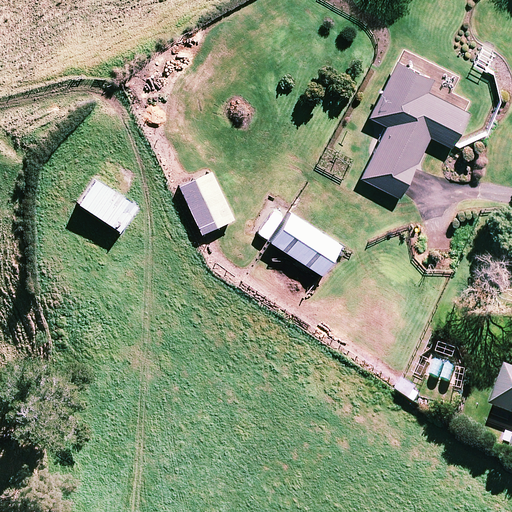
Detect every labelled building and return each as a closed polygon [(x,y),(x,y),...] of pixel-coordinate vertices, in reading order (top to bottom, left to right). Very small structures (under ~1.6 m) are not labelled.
[(432,81),(396,63),(370,118),(387,126),(361,179),(400,198),(430,136),(452,147),(469,113),(426,92),(432,81)] [(232,222),(209,172),(177,187),(199,236),(232,222)] [(135,207),(93,180),(76,207),(117,234),(135,207)] [(339,246),(288,214),(268,244),(319,277),(339,246)] [(511,373),(507,372),(493,410),(511,417),(511,447),(510,454),(511,455),(511,373)] [(418,389),(403,380),(394,394),(410,403),(418,389)]
